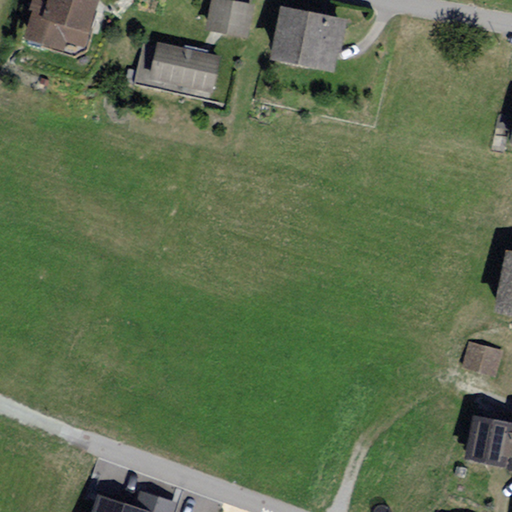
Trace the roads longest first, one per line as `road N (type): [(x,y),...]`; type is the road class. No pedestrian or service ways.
road 1 (residential): [(98,443),(271,511)]
road 2 (residential): [(365,0),(511,26)]
